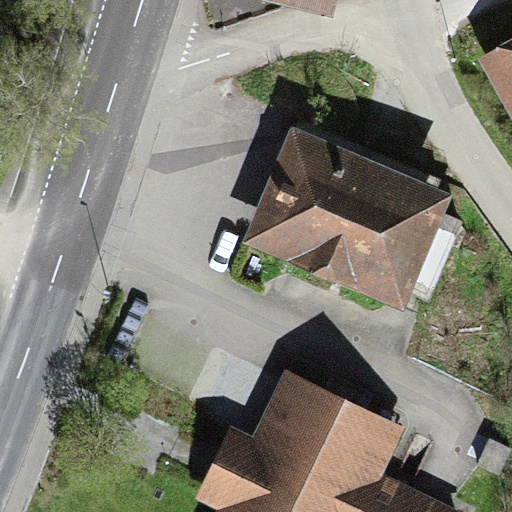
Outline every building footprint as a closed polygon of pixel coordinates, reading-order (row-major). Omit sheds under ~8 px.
[(324,0),(240,0),(321,16),(324,0)] [(511,49),(477,66),(511,138),(511,49)] [(14,92),(0,88),(0,128),(6,130),(14,92)] [(444,202),(285,136),(236,253),(395,319),(444,202)] [(406,434),(285,377),(252,446),(232,436),(197,510),(201,511),(440,511),(382,485),(406,434)]
